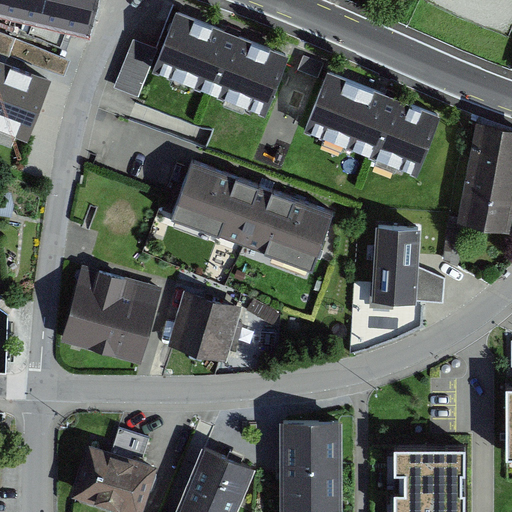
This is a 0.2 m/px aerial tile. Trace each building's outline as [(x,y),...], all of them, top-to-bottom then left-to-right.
[(98,0),(0,0),(0,16),(89,38),(98,0)] [(259,122),(286,58),(179,13),(152,77),(259,122)] [(307,53),(302,66),(321,73),(326,60),(307,53)] [(0,61),(0,131),(29,143),(53,82),(0,61)] [(437,117),(329,73),(304,134),(412,178),(437,117)] [(511,236),(511,229),(511,133),(476,127),(459,227),(511,236)] [(336,218),(195,166),(175,221),(316,273),(336,218)] [(376,219),(372,295),(417,297),(421,221),(376,219)] [(82,264),(60,337),(141,360),(162,288),(82,264)] [(184,286),(169,341),(226,356),(242,302),(184,286)] [(343,511),(343,415),(281,415),(280,511),(343,511)] [(89,438),(72,490),(140,511),(158,460),(89,438)] [(232,511),(255,463),(203,440),(172,511),(232,511)] [(463,511),(463,443),(395,444),(395,511),(463,511)]
